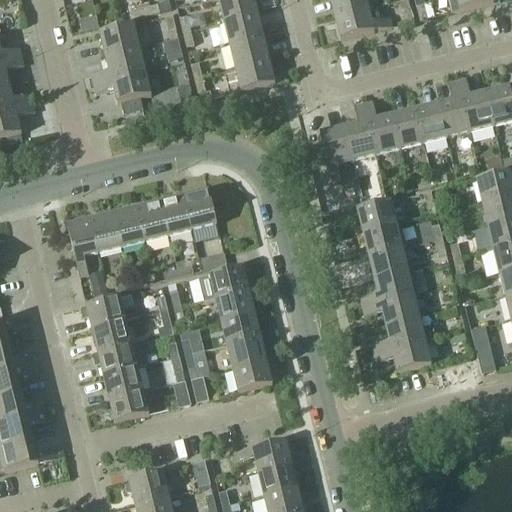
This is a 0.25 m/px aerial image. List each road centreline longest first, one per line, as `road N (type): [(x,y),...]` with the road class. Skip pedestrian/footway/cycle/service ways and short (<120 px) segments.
road 1 (tertiary): [(85,177),(206,149),(255,167),(271,196),(329,435)]
road 2 (residential): [(96,511),(16,193)]
road 3 (residential): [(295,0),(318,94),(511,47)]
road 4 (residential): [(329,435),(511,390)]
road 5 (residential): [(42,0),(85,177)]
